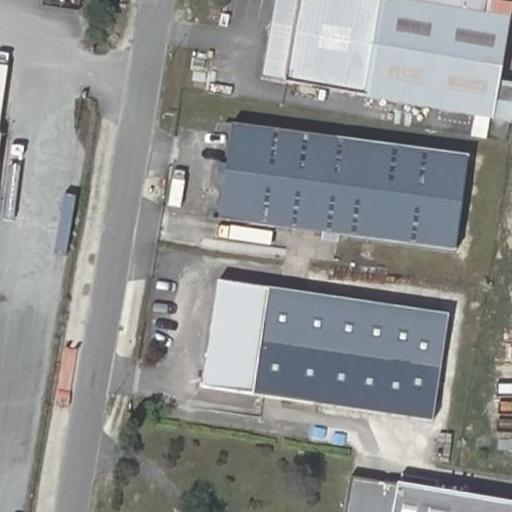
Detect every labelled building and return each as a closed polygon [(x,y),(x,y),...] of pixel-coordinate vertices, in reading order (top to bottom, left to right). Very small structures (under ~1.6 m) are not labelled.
[(457,0),(275,0),(263,77),(463,112),(477,15),(456,10),(457,0)] [(511,83),(498,81),(511,3),(492,0),(457,0),(456,10),(477,15),(463,112),(511,121),(511,83)] [(471,114),(468,135),(486,138),(489,117),(471,114)] [(491,136),(506,139),(509,122),(494,119),(491,136)] [(466,155),(232,125),(219,220),(455,250),(466,155)] [(445,315),(218,283),(204,386),(430,417),(445,315)] [(511,511),(511,506),(353,480),(347,511),(511,511)]
